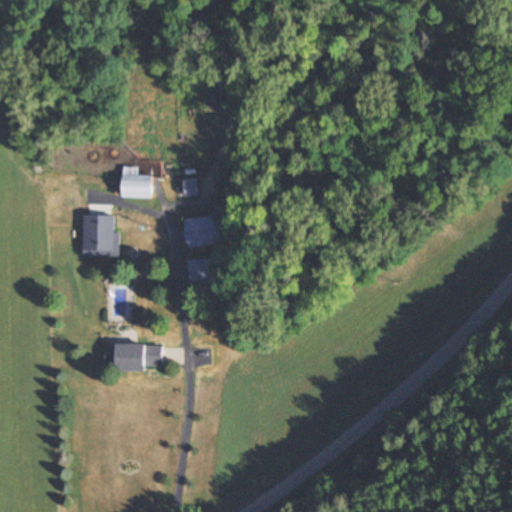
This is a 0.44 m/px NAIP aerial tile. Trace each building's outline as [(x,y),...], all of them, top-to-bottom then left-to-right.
[(153,198),(153,175),(140,175),(140,167),(124,167),(124,198),(153,198)] [(121,257),(121,233),(116,233),(116,215),(85,215),(85,256),(121,257)] [(188,247),(232,244),(230,215),(186,218),(188,247)] [(191,284),(218,283),(217,259),(191,259),(191,284)] [(164,345),(107,345),(107,371),(164,371),(164,345)]
